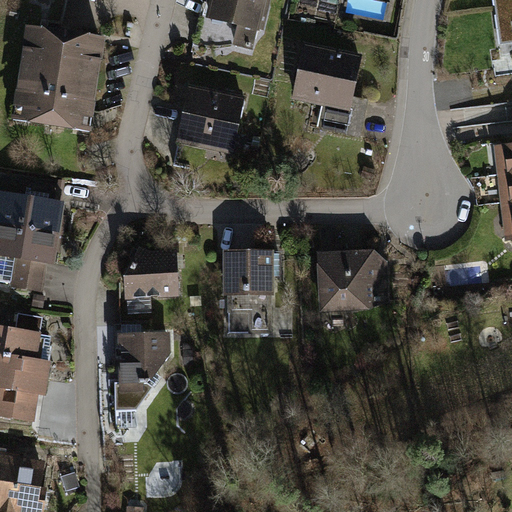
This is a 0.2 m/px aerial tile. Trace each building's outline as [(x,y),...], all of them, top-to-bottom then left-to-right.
[(277,0),(213,0),(210,22),(241,27),(237,49),(259,53),(263,31),(271,33),(277,0)] [(101,133),(114,44),(35,33),(23,123),(101,133)] [(368,59),(312,48),(302,102),(331,108),(326,131),(366,139),(372,101),(361,99),(368,59)] [(251,101),(197,91),(186,147),(240,158),(251,101)] [(503,180),(511,179),(511,149),(500,150),(503,180)] [(511,179),(503,180),(505,207),(511,206),(511,179)] [(7,196),(2,228),(67,238),(72,205),(7,196)] [(67,238),(2,228),(0,244),(0,258),(26,263),(22,293),(49,298),(54,270),(62,271),(67,238)] [(149,250),(137,279),(135,304),(190,302),(186,254),(159,253),(149,250)] [(281,254),(230,255),(231,299),(282,299),(281,254)] [(381,254),(323,259),(328,320),(374,316),(395,307),(395,270),(381,254)] [(0,360),(47,366),(51,337),(46,337),(48,321),(24,319),(23,332),(0,329),(0,360)] [(175,340),(127,340),(127,398),(156,398),(156,389),(147,389),(147,380),(166,379),(174,363),(175,340)] [(47,366),(0,360),(0,390),(3,391),(0,422),(0,424),(44,430),(47,401),(56,402),(60,367),(47,366)] [(0,511),(5,511),(13,463),(0,461),(0,511)] [(45,511),(52,468),(13,463),(5,511),(45,511)]
